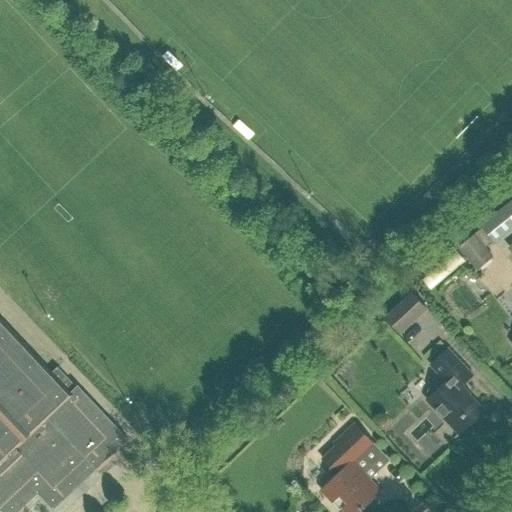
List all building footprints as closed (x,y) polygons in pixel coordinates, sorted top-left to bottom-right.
[(497,243),(511,230),(511,200),(482,224),(497,243)] [(436,277),(444,287),(465,271),(458,261),(436,277)] [(401,334),(428,308),(412,291),(385,317),(401,334)] [(0,511),(17,511),(36,495),(51,510),(94,470),(96,472),(128,440),(126,439),(77,386),(75,386),(56,367),(47,375),(0,325),(0,511)] [(448,381),(430,398),(428,400),(460,434),(484,411),(461,387),(473,375),(449,350),(432,365),(448,381)] [(359,511),(376,497),(374,495),(380,489),(354,462),(374,443),(356,423),(335,443),(337,445),(323,459),(338,475),(322,491),(341,511),(343,508),(346,511),(359,511)]
